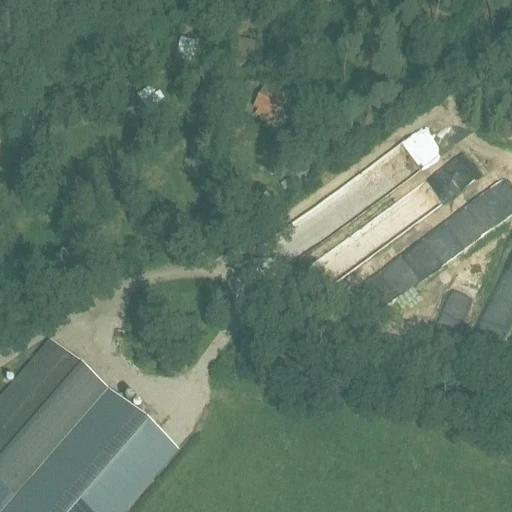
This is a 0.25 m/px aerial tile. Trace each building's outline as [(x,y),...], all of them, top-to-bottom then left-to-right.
[(410,53),(391,48),(385,72),(404,76),(410,53)] [(77,101),(81,111),(95,105),(93,101),(101,98),(91,76),(83,80),(85,84),(75,89),(80,100),(77,101)] [(286,93),(264,82),(250,109),(273,120),(286,93)] [(12,127),(30,138),(35,129),(17,119),(12,127)] [(401,232),(482,181),(467,158),(386,209),(401,232)] [(323,295),(403,236),(386,213),(306,272),(323,295)] [(511,256),(495,289),(511,297),(511,256)] [(0,511),(123,511),(175,454),(49,344),(0,400),(0,511)]
